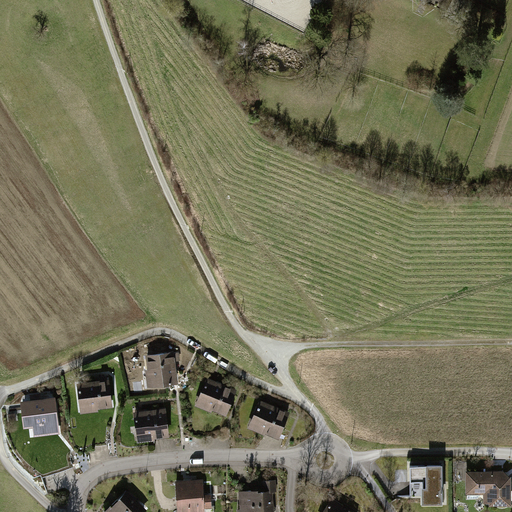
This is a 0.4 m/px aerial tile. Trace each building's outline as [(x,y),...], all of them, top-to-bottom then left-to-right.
[(174,353),(146,356),(148,371),(146,371),(148,388),(177,385),(176,378),(177,378),(174,353)] [(99,408),(115,406),(111,375),(98,377),(99,381),(77,383),(81,413),(100,410),(99,408)] [(213,409),(228,414),(238,389),(206,377),(195,404),(212,411),(213,409)] [(33,400),(23,402),(26,427),(30,426),(32,438),(61,433),(56,397),(43,399),(42,393),(32,395),(33,400)] [(267,431),(282,436),(292,411),(260,399),(249,426),(266,433),(267,431)] [(156,436),(171,434),(168,408),(134,412),(138,441),(156,439),(156,436)] [(441,465),(407,465),(408,497),(420,497),(421,505),(441,504),(441,465)] [(511,470),(467,471),(467,494),(485,494),(485,505),(511,505),(511,470)] [(204,478),(178,480),(179,511),(206,511),(206,507),(213,506),(213,492),(205,493),(204,478)] [(239,490),(240,511),(275,511),(274,490),(278,489),(277,479),(268,479),(269,488),(239,490)] [(145,511),(149,509),(127,489),(105,511),(145,511)] [(357,511),(334,497),(324,511),(357,511)]
